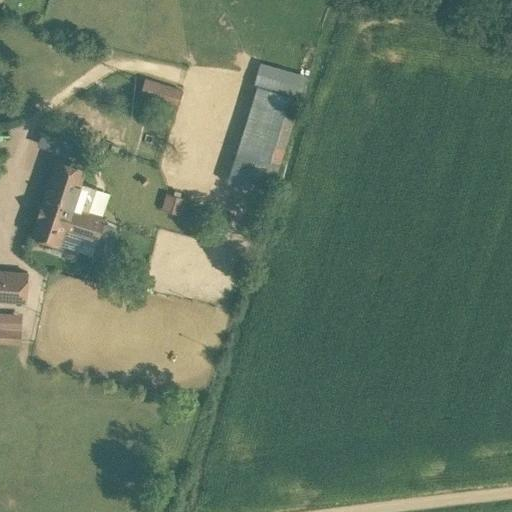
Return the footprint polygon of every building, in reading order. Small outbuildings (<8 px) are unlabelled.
[(301,96),(308,74),(262,61),(256,83),(259,84),(235,166),(269,177),(293,94),(301,96)] [(161,83),(156,96),(175,103),(180,90),(161,83)] [(44,126),(39,139),(58,147),(63,133),(44,126)] [(87,166),(58,156),(38,216),(66,225),(81,230),(88,210),(96,186),(81,181),(87,166)] [(165,210),(181,215),(185,199),(169,195),(165,210)] [(106,216),(88,210),(81,230),(99,236),(106,216)] [(66,225),(38,216),(32,232),(61,241),(66,225)] [(0,297),(26,299),(28,276),(0,273),(0,297)] [(22,314),(0,313),(0,342),(21,344),(22,314)]
